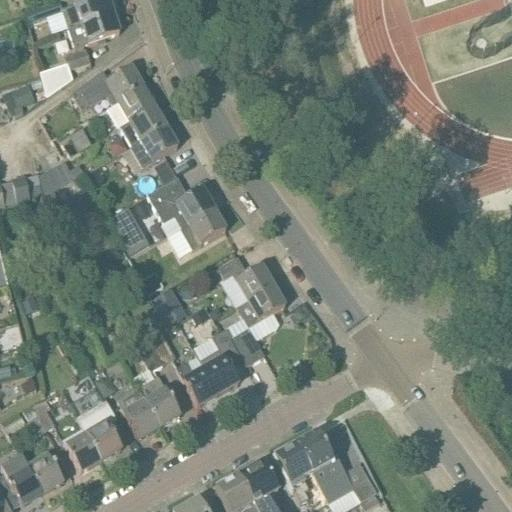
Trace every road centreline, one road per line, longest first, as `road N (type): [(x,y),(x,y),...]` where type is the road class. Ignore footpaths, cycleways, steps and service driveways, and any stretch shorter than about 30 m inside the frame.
road 1 (unclassified): [(383,363),(233,154),(162,0)]
road 2 (residential): [(118,511),(383,363)]
road 3 (unclassified): [(493,511),(383,363)]
